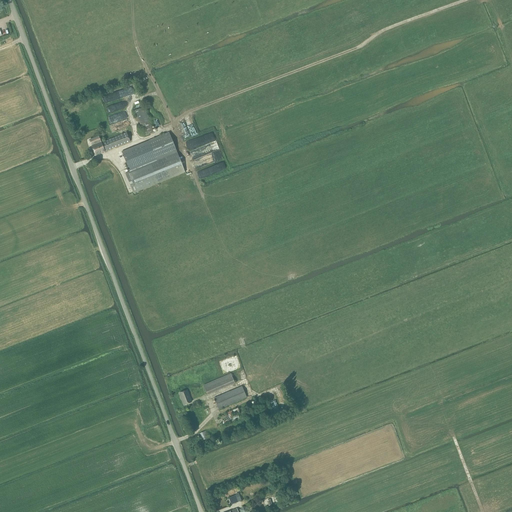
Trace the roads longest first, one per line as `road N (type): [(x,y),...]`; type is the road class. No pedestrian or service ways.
road 1 (unclassified): [(201,511),(9,0)]
road 2 (track): [(169,129),(194,109),(464,0)]
